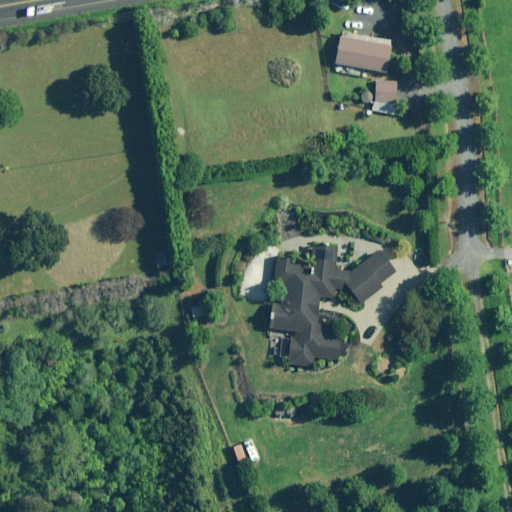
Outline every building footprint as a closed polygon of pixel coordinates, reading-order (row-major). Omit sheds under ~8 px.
[(388,44),(339,34),(333,63),(383,72),(388,44)] [(395,81),(377,80),(374,112),(393,113),(395,81)] [(336,263),(338,246),(312,244),(311,261),(275,258),(273,281),(283,281),(281,304),(270,303),(267,334),(289,336),(287,363),(313,365),(313,357),(338,359),(340,337),(330,336),(331,325),(316,324),(318,296),(334,297),(335,287),(347,288),(361,303),(395,271),(375,250),(352,271),(342,263),(336,263)] [(205,308),(192,306),(191,316),(204,318),(205,308)] [(248,462),(241,444),(231,448),(239,466),(248,462)]
